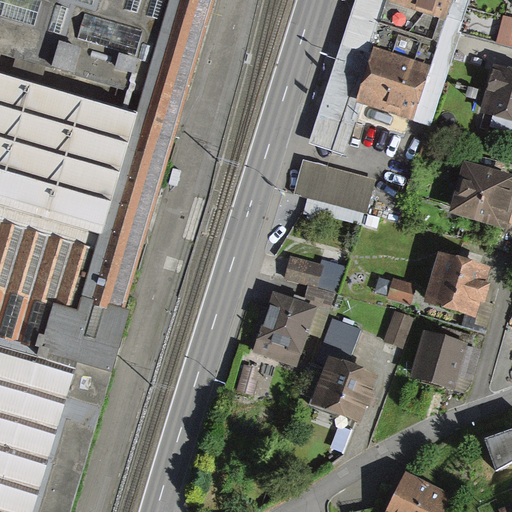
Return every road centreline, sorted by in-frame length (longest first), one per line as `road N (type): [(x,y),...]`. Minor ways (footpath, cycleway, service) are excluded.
road 1 (primary): [(156,511),(314,0)]
road 2 (residential): [(313,495),(511,397)]
